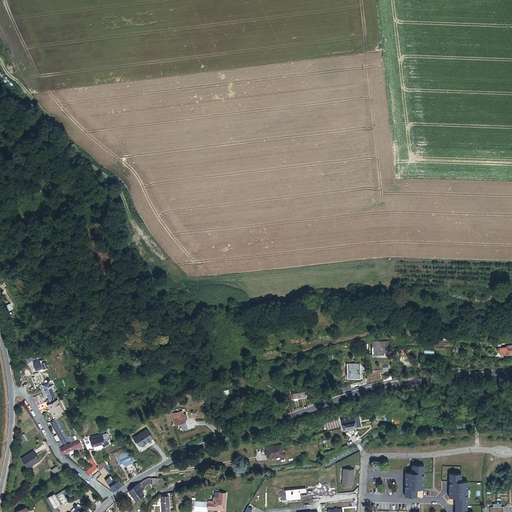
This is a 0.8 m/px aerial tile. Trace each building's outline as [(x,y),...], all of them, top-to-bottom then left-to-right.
[(370,354),(387,354),(387,342),(371,342),(370,354)] [(507,353),(511,352),(511,351),(511,350),(511,346),(502,347),(502,349),(496,350),(497,355),(503,354),(503,356),(507,355),(507,353)] [(337,381),(354,381),(353,358),(337,359),(337,381)] [(34,376),(45,372),(42,364),(31,367),(34,376)] [(376,387),(384,386),(382,379),(374,380),(376,387)] [(51,400),(56,397),(50,384),(45,386),(51,400)] [(291,400),(306,398),(305,386),(290,388),(291,400)] [(43,401),(44,401),(40,393),(34,396),(37,404),(43,401)] [(60,409),(63,407),(58,398),(49,403),(54,412),(55,412),(60,409)] [(42,412),(48,409),(45,403),(39,406),(42,412)] [(170,427),(181,424),(179,413),(168,415),(170,427)] [(60,447),(70,442),(70,441),(71,441),(59,417),(51,421),(58,435),(61,441),(57,443),(60,447)] [(338,435),(354,432),(353,423),(338,426),(338,429),(337,430),(338,435)] [(140,452),(155,443),(147,429),(131,438),(140,452)] [(83,449),(95,443),(97,447),(103,443),(99,435),(89,439),(88,437),(79,442),(83,449)] [(75,455),(78,453),(73,443),(66,446),(70,442),(60,447),(64,456),(68,453),(67,453),(72,450),(75,455)] [(260,460),(275,458),(274,446),(259,448),(260,460)] [(124,461),(129,458),(127,454),(110,462),(112,467),(115,465),(124,461)] [(32,455),(20,462),(26,472),(38,465),(32,455)] [(424,488),(425,465),(413,465),(413,473),(406,473),(406,496),(417,496),(418,488),(424,488)] [(82,471),(84,475),(94,470),(92,466),(82,471)] [(124,476),(131,472),(128,466),(121,469),(124,476)] [(353,486),(355,469),(344,468),(342,485),(344,485),(352,486),(353,486)] [(451,473),(450,496),(456,496),(455,511),(467,511),(468,481),(462,481),(462,473),(451,473)] [(138,492),(144,488),(151,487),(150,481),(141,483),(134,488),(138,492)] [(104,488),(107,493),(117,487),(114,482),(104,488)] [(137,498),(135,495),(132,490),(124,496),(129,503),(137,498)] [(215,499),(210,499),(210,507),(215,507),(215,510),(219,510),(220,507),(227,508),(228,491),(221,490),(221,491),(216,491),(216,495),(215,495),(215,499)] [(68,500),(64,493),(59,496),(64,503),(68,500)] [(55,494),(50,497),(56,507),(61,503),(55,494)] [(171,511),(170,497),(163,498),(163,511),(171,511)] [(210,499),(194,498),(193,510),(209,511),(210,507),(210,499)] [(116,503),(105,511),(114,511),(116,510),(117,511),(116,503)]
